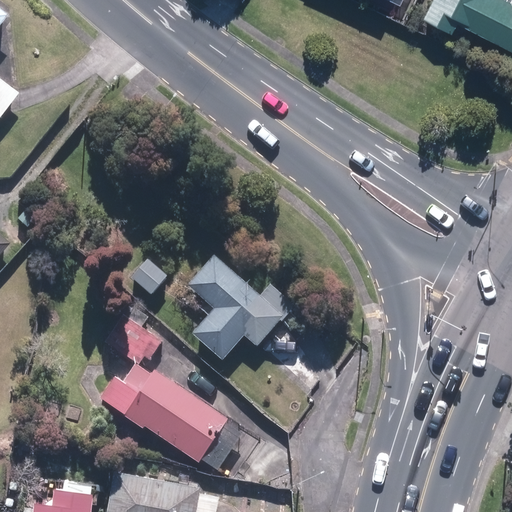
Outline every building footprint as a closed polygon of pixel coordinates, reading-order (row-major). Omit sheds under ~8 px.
[(451,32),(456,22),(511,50),(511,0),(429,0),(421,17),(451,32)] [(0,119),(17,96),(0,82),(0,28),(9,17),(0,10),(0,119)] [(0,256),(10,245),(0,236),(0,256)] [(191,335),(222,362),(243,337),(256,347),(281,318),(283,320),(294,307),(269,286),(259,298),(213,258),(187,288),(212,310),(191,335)] [(166,276),(146,261),(131,280),(151,295),(166,276)] [(162,341),(122,315),(104,342),(139,365),(144,356),(150,360),(162,341)] [(226,422),(153,372),(150,376),(136,367),(124,385),(115,379),(100,400),(142,428),(144,426),(197,463),(200,459),(216,471),(241,434),(225,423),(226,422)] [(114,474),(106,511),(195,511),(200,489),(114,474)] [(33,511),(90,511),(93,497),(53,492),(51,507),(34,505),(33,511)]
